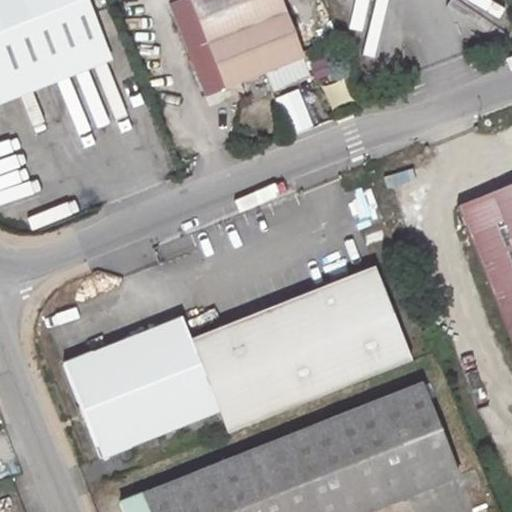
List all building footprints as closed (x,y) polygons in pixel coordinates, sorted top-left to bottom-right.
[(83,0),(0,0),(0,88),(103,47),(83,0)] [(279,0),(176,0),(168,4),(205,96),(264,72),(270,87),(307,72),(306,68),(311,66),(309,60),(311,59),(307,50),(299,52),(279,0)] [(511,183),(456,206),(511,346),(511,183)] [(86,354),(61,364),(100,458),(125,448),(124,447),(216,409),(181,319),(87,355),(86,354)] [(420,383),(142,494),(119,503),(122,511),(367,511),(457,476),(420,383)]
